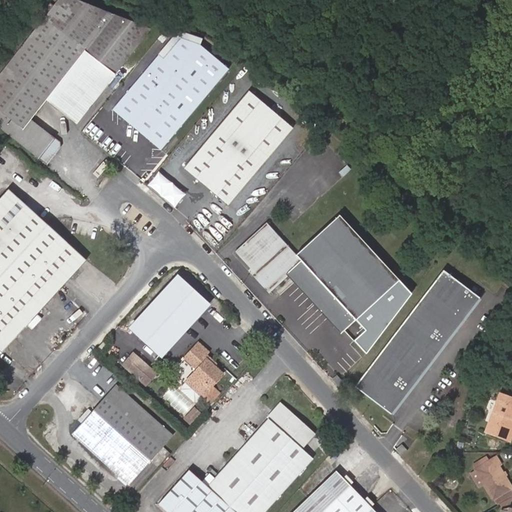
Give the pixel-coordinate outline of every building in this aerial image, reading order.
[(65,117),(97,76),(107,83),(149,29),(73,0),(58,0),(0,74),(0,129),(46,165),(59,149),(58,144),(29,121),(45,101),(65,117)] [(177,30),(156,56),(161,59),(179,38),(199,45),(200,46),(202,39),(177,30)] [(160,150),(228,70),(200,46),(199,45),(179,38),(161,59),(156,56),(112,111),(131,126),(160,150)] [(74,124),(107,83),(97,76),(65,117),(74,124)] [(228,206),(293,129),(248,91),(184,168),(228,206)] [(173,205),(184,192),(157,169),(146,183),(173,205)] [(0,353),(85,261),(7,190),(0,198),(0,353)] [(341,333),(398,280),(339,216),(295,256),(266,224),(235,252),(269,288),(286,273),(341,333)] [(390,414),(479,297),(443,271),(355,387),(390,414)] [(212,304),(177,273),(128,328),(162,358),(212,304)] [(100,352),(107,345),(103,341),(96,348),(100,352)] [(201,397),(212,386),(222,374),(214,366),(216,364),(205,355),(207,352),(198,343),(184,358),(197,369),(185,382),(201,397)] [(132,354),(122,365),(139,380),(149,369),(132,354)] [(149,369),(139,380),(145,385),(155,374),(149,369)] [(339,387),(344,383),(336,375),(332,379),(339,387)] [(201,397),(185,382),(180,389),(195,404),(201,397)] [(129,484),(172,437),(115,386),(72,434),(129,484)] [(220,394),(212,386),(201,397),(210,405),(220,394)] [(511,407),(511,403),(511,398),(500,395),(486,432),(508,441),(511,433),(511,429),(511,420),(510,420),(511,414),(511,407)] [(165,511),(263,511),(312,458),(298,446),(312,431),(281,403),(267,418),(206,486),(189,471),(187,473),(158,505),(165,511)] [(188,426),(199,414),(192,408),(182,420),(188,426)] [(401,445),(395,450),(401,456),(407,451),(401,445)] [(509,490),(511,488),(498,467),(501,465),(496,457),(486,462),(480,466),(474,470),(492,500),(509,490)] [(303,511),(324,491),(339,476),(334,471),(317,487),(291,511),(303,511)] [(374,511),(339,476),(324,491),(303,511),(374,511)] [(511,495),(509,490),(492,500),(495,505),(511,495)]
